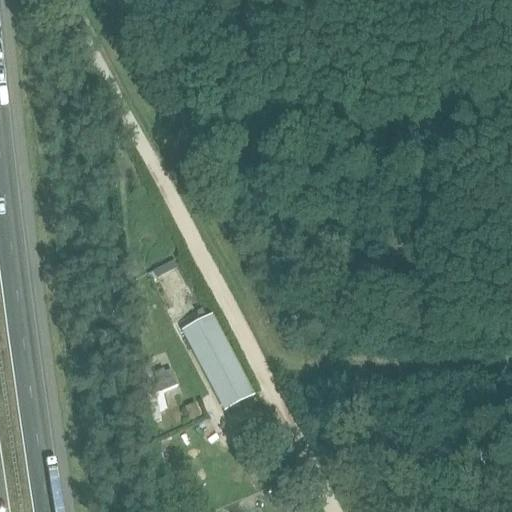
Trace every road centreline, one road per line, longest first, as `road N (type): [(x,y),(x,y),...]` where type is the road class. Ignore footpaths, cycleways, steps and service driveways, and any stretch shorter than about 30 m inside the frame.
road 1 (track): [(335,511),(107,121)]
road 2 (motorway): [(50,511),(0,165)]
road 3 (unclassified): [(107,121),(55,0)]
